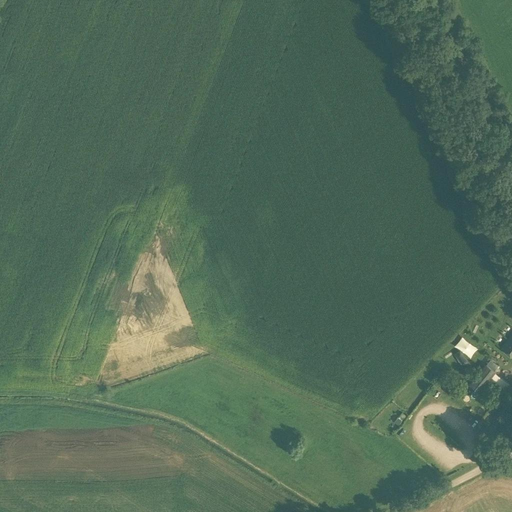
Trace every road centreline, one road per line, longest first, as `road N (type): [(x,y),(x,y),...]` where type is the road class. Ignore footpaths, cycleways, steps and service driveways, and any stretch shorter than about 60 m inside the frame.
road 1 (secondary): [(511,225),(400,0)]
road 2 (track): [(396,511),(511,454)]
